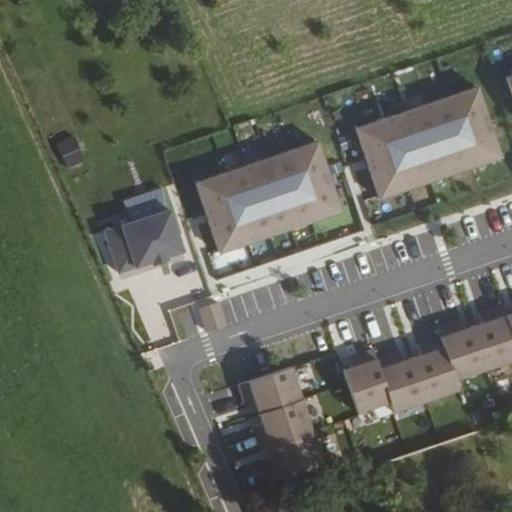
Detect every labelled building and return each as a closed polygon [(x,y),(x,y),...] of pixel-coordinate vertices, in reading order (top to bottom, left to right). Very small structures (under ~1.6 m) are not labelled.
[(502,156),(478,86),(356,128),(380,198),(451,174),(502,156)] [(342,211),(318,141),(196,182),(220,253),(281,232),(342,211)] [(183,251),(169,209),(104,231),(118,273),(151,261),(158,259),(166,256),(183,251)] [(167,260),(166,256),(158,259),(151,261),(153,265),(167,260)] [(209,332),(227,326),(219,302),(201,309),(209,332)] [(487,368),(511,359),(511,332),(506,315),(502,305),(491,309),(479,313),(482,323),(472,326),(487,368)] [(457,379),(487,368),(472,326),(463,329),(460,319),(449,323),(438,327),(441,337),(457,379)] [(460,389),(457,379),(441,337),(429,341),(419,345),(422,354),(414,357),(430,400),(460,389)] [(360,413),(392,402),(377,359),(373,349),(360,354),(350,357),(354,367),(344,370),(360,413)] [(396,412),(430,400),(414,357),(403,361),(400,351),(391,354),(377,359),(392,402),(396,412)] [(256,405),(260,414),(303,399),(292,367),(239,385),(244,399),(247,408),(256,405)] [(208,392),(212,415),(242,410),(238,386),(208,392)] [(315,432),(303,399),(260,414),(263,424),(253,427),(257,438),(261,451),(271,448),(315,432)] [(326,464),(315,432),(271,448),(274,456),(264,460),(267,470),(272,483),(326,464)] [(272,511),(269,503),(254,509),(255,511),(272,511)]
